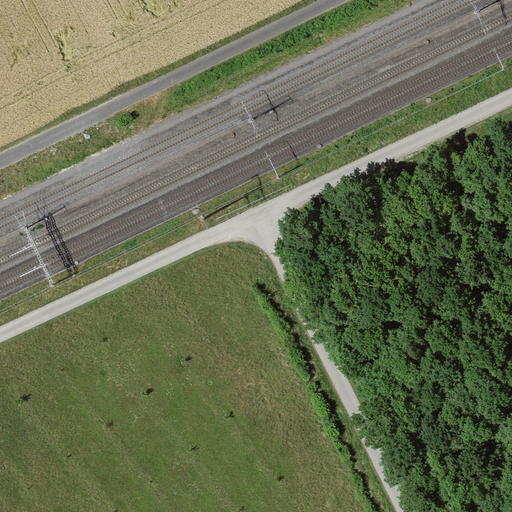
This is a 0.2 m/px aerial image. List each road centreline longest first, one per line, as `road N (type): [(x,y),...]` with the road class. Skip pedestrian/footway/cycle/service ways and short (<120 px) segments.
road 1 (track): [(0,338),(511,96)]
road 2 (track): [(338,0),(0,162)]
road 3 (track): [(404,511),(260,212)]
